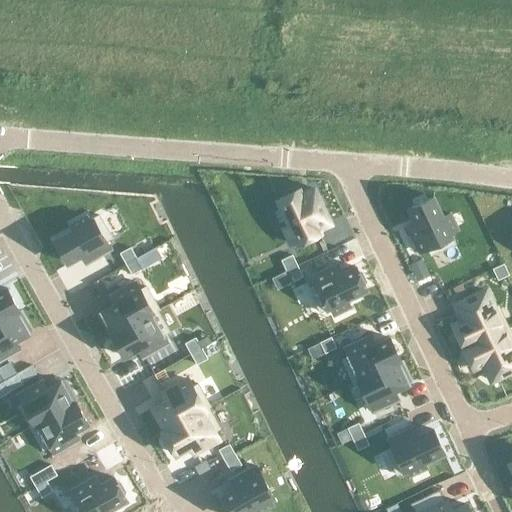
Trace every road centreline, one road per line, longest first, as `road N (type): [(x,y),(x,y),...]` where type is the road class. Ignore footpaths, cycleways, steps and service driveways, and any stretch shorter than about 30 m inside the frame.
road 1 (residential): [(0,135),(343,164)]
road 2 (residential): [(0,208),(163,505)]
road 3 (residential): [(343,164),(468,426)]
road 4 (residential): [(343,164),(511,182)]
